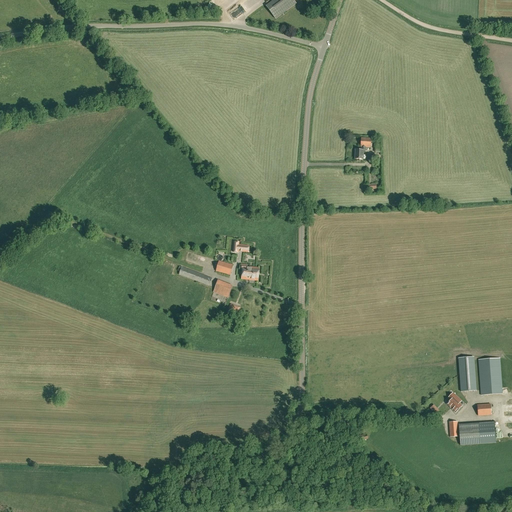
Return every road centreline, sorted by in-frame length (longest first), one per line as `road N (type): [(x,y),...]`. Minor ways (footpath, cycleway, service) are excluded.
road 1 (tertiary): [(136,511),(164,489),(269,450),(298,416),(302,190),(309,99),(323,47)]
road 2 (unclassified): [(0,37),(83,26),(219,24),(323,47)]
road 3 (track): [(50,214),(181,261),(184,252)]
road 4 (unclassified): [(511,41),(431,28),(381,0)]
